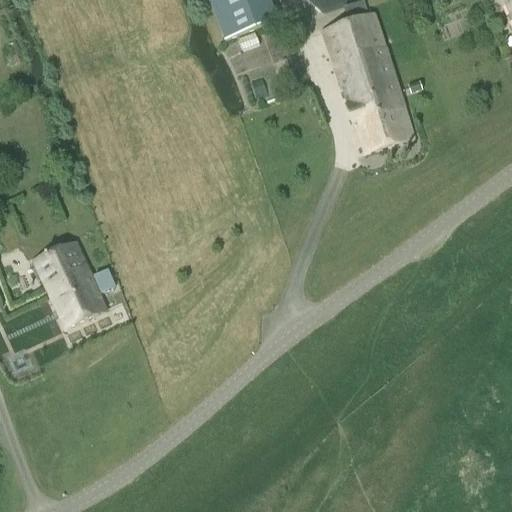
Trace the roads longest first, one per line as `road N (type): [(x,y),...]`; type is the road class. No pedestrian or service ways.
road 1 (tertiary): [(63,511),(137,469),(511,175)]
road 2 (track): [(186,511),(332,387),(381,319)]
